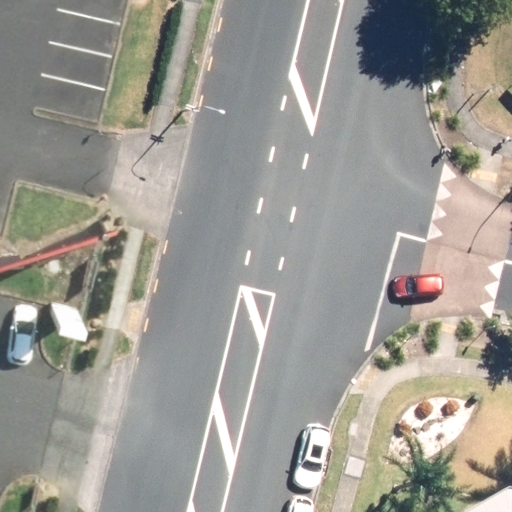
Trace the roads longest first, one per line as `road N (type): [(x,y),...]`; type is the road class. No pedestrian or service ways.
road 1 (tertiary): [(189,511),(262,202)]
road 2 (residential): [(262,202),(511,263)]
road 3 (tertiary): [(262,202),(314,0)]
